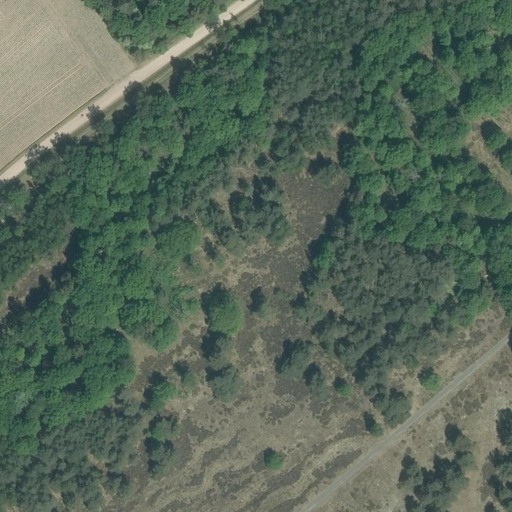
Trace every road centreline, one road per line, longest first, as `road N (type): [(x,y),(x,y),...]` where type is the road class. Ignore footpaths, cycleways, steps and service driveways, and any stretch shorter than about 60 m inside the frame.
road 1 (track): [(244,0),(0,184)]
road 2 (unknown): [(511,144),(389,0)]
